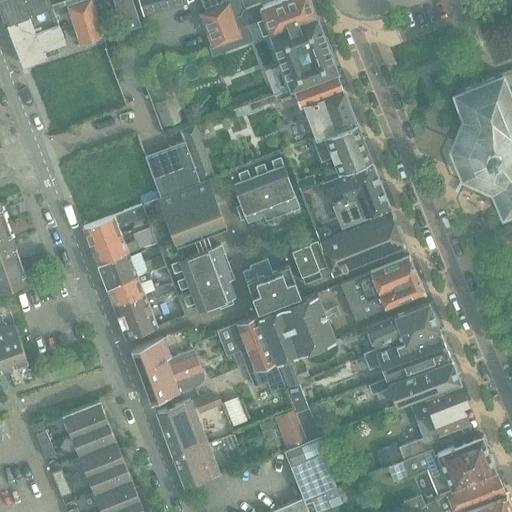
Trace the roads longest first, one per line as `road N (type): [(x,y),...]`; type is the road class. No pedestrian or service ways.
road 1 (residential): [(489,357),(349,17)]
road 2 (residential): [(35,155),(122,371)]
road 3 (residential): [(122,371),(20,410),(57,511)]
road 4 (residential): [(122,371),(179,511)]
